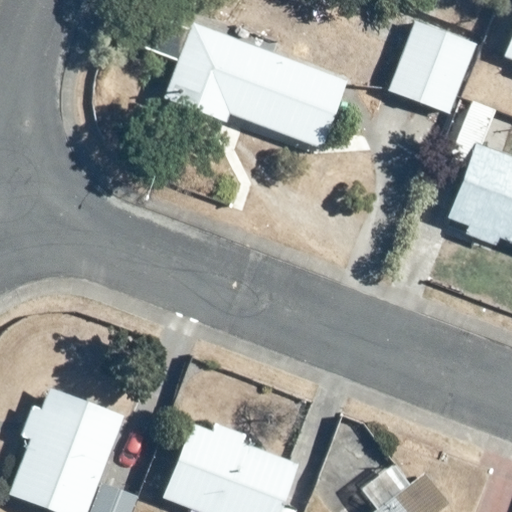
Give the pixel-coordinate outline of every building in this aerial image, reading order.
[(511,14),(497,58),(511,62),(511,68),(511,69),(511,14)] [(472,41),(410,18),(384,88),(445,112),(472,41)] [(343,79),(189,21),(160,97),(220,119),(223,111),(318,146),(343,79)] [(492,109),(466,100),(444,159),(460,165),(441,215),(460,222),(456,233),(501,250),(506,238),(511,240),(511,158),(478,146),(492,109)] [(129,412),(40,379),(37,377),(12,443),(22,447),(5,493),(55,511),(132,511),(153,460),(116,446),(129,412)] [(210,415),(206,424),(191,418),(161,495),(204,511),(275,511),(297,459),(243,438),(246,429),(210,415)] [(429,511),(409,488),(380,511),(429,511)]
